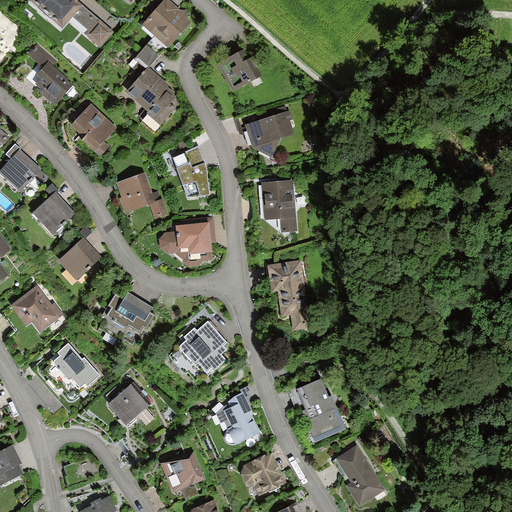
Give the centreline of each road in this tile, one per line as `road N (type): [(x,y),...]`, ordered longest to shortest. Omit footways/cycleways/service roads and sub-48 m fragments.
road 1 (track): [(394,46),(344,97),(335,117),(333,180),(357,343),(447,511)]
road 2 (residential): [(0,95),(74,172),(141,271),(172,283),(239,278)]
road 3 (residential): [(222,18),(186,65),(225,161),(239,278)]
road 4 (residential): [(260,369),(290,452),(328,511)]
road 5 (track): [(226,0),(344,97)]
road 6 (residential): [(39,444),(71,436),(99,445),(143,511)]
road 7 (track): [(511,16),(444,17),(394,46)]
